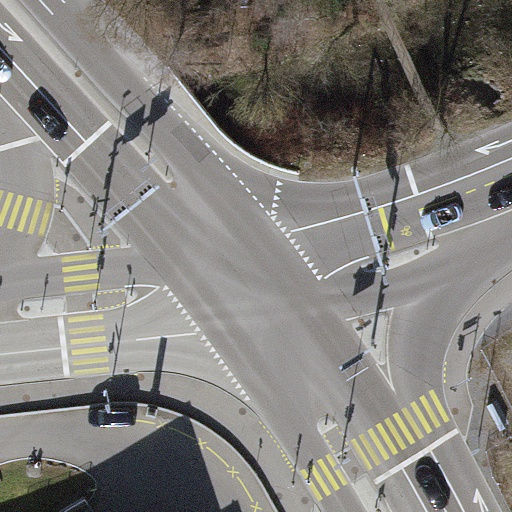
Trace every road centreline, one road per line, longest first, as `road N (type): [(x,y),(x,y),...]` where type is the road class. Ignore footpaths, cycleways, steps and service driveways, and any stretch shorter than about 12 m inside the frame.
road 1 (secondary): [(248,291),(184,156),(59,0)]
road 2 (secondary): [(14,75),(248,291)]
road 3 (secondary): [(248,291),(511,202)]
road 4 (secondary): [(248,291),(394,511)]
road 5 (tertiary): [(0,318),(248,291)]
road 6 (tertiary): [(14,75),(28,144),(24,206),(0,261)]
